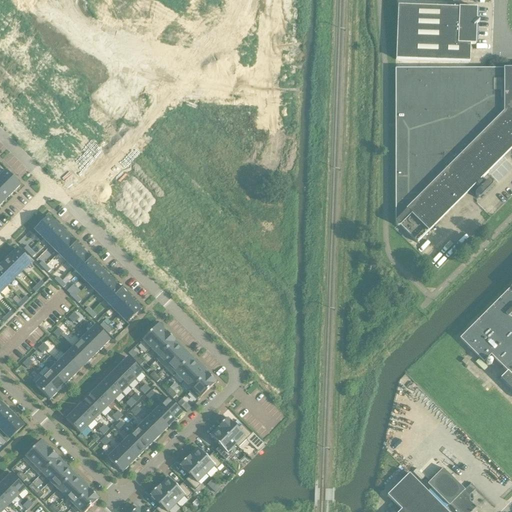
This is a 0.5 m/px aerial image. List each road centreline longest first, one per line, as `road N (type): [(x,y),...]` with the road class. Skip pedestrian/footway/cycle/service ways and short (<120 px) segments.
road 1 (residential): [(51,187),(235,376),(119,498)]
road 2 (residential): [(0,377),(119,498)]
road 3 (residential): [(121,74),(270,90)]
road 4 (residential): [(121,74),(111,123),(51,187)]
